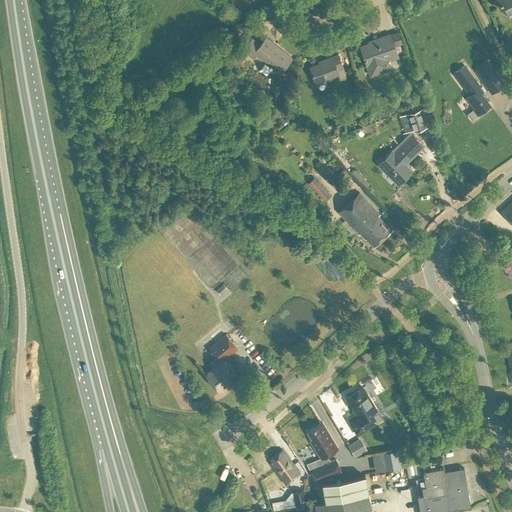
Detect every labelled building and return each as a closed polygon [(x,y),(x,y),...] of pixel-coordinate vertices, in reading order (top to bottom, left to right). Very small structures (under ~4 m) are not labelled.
[(511,0),(495,0),(500,9),(503,7),(507,15),(511,13),(511,0)] [(402,43),(398,31),(390,34),(390,33),(373,40),(374,41),(361,46),(371,75),(390,68),(387,58),(390,57),(391,60),(399,57),(395,45),(402,43)] [(292,57),(266,36),(260,44),(252,38),(242,50),(253,58),(255,54),(279,73),(292,57)] [(226,58),(238,67),(246,57),(233,48),(226,58)] [(343,67),(338,54),(318,61),(319,63),(310,67),(316,84),(325,80),(325,78),(338,73),(337,69),(343,67)] [(491,92),(504,84),(489,61),(476,70),(491,92)] [(471,120),(477,115),(490,105),(481,93),(485,91),(481,86),(480,87),(464,65),(454,73),(470,94),(466,97),(474,107),(466,113),(471,120)] [(422,108),(406,113),(412,131),(427,127),(422,108)] [(393,150),(379,164),(398,184),(412,170),(406,163),(423,146),(412,135),(410,133),(393,150)] [(331,179),(337,173),(324,160),(319,165),(331,179)] [(324,200),(330,195),(312,176),(307,182),(324,200)] [(375,225),(384,235),(391,229),(378,216),(380,214),(359,192),(352,198),(371,218),(368,221),(373,227),(375,225)] [(373,246),(384,235),(375,225),(373,227),(368,221),(371,218),(352,198),(338,211),(359,234),(360,233),(365,238),(366,238),(373,246)] [(511,200),(501,210),(511,222),(511,200)] [(216,289),(220,294),(227,288),(223,283),(216,289)] [(209,348),(216,356),(209,362),(213,368),(206,374),(219,390),(236,374),(224,360),(238,348),(226,334),(209,348)] [(355,390),(353,390),(348,393),(348,394),(346,396),(354,410),(357,415),(349,419),(357,434),(375,423),(370,414),(376,410),(362,386),(355,390)] [(307,463),(310,469),(315,482),(341,471),(336,459),(330,461),(327,455),(338,448),(322,422),(307,431),(312,439),(310,440),(320,457),(307,463)] [(394,441),(399,449),(411,441),(406,434),(394,441)] [(347,445),(355,457),(367,449),(360,437),(347,445)] [(405,448),(398,449),(384,452),(387,469),(405,466),(404,460),(407,459),(405,448)] [(299,473),(283,450),(271,458),(273,460),(270,462),(285,483),(299,473)] [(444,471),(442,458),(421,461),(423,474),(414,476),(420,511),(444,511),(471,507),(464,467),(444,471)] [(371,511),(365,475),(323,482),(326,500),(315,502),(316,511),(371,511)] [(297,508),(306,506),(303,490),(294,492),(297,508)]
